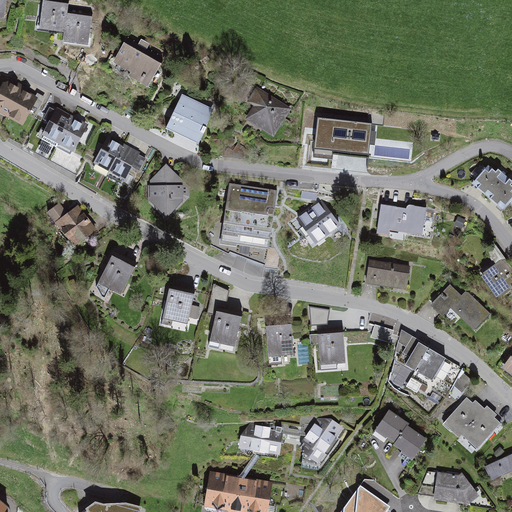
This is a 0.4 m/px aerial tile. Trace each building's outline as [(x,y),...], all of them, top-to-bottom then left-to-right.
[(8,0),(0,0),(0,20),(7,21),(8,0)] [(39,31),(66,35),(69,15),(70,5),(43,2),(39,31)] [(95,19),(69,15),(66,35),(64,45),(92,48),(95,19)] [(168,58),(133,39),(116,70),(152,89),(168,58)] [(39,101),(8,83),(0,98),(0,112),(25,127),(39,101)] [(259,90),(242,121),(278,140),(295,109),(259,90)] [(218,114),(186,97),(169,131),(201,147),(218,114)] [(46,140),(75,156),(91,128),(61,111),(46,140)] [(384,115),(368,113),(368,118),(372,119),(371,125),(383,126),(384,115)] [(318,118),(313,157),(333,159),(334,147),(364,151),(367,123),(318,118)] [(143,157),(109,140),(96,167),(129,184),(143,157)] [(472,184),(487,197),(506,176),(498,169),(496,172),(488,165),(472,184)] [(190,197),(170,172),(145,192),(166,217),(190,197)] [(511,183),(511,181),(506,176),(487,197),(502,210),(511,198),(511,185),(511,183)] [(279,193),(232,187),(225,244),(272,250),(279,193)] [(322,201),(293,219),(314,251),(342,233),(322,201)] [(381,204),(377,231),(388,233),(388,231),(394,226),(397,229),(401,230),(401,228),(408,228),(407,233),(422,235),(424,221),(433,222),(434,209),(411,205),(408,206),(406,208),(381,204)] [(60,207),(51,215),(77,248),(97,232),(79,209),(68,217),(60,207)] [(462,227),(465,221),(459,219),(457,224),(462,227)] [(140,266),(116,255),(100,288),(109,300),(113,289),(126,295),(140,266)] [(372,258),(367,284),(407,292),(412,265),(372,258)] [(511,269),(504,258),(482,274),(501,298),(511,289),(511,269)] [(488,315),(450,282),(431,305),(453,324),(459,318),(474,331),(488,315)] [(197,296),(172,290),(165,326),(175,327),(176,322),(191,325),(197,296)] [(312,308),(312,318),(328,319),(328,308),(312,308)] [(245,317),(218,312),(212,347),(239,351),(245,317)] [(398,332),(375,325),(372,337),(394,344),(398,332)] [(296,326),(268,328),(271,356),(298,354),(296,326)] [(346,332),(319,335),(323,367),(350,364),(346,332)] [(464,367),(411,332),(385,371),(438,406),(464,367)] [(462,436),(485,411),(469,397),(444,425),(459,439),(462,436)] [(503,425),(486,409),(485,411),(462,436),(479,452),(503,425)] [(377,432),(395,444),(407,428),(409,425),(390,413),(377,432)] [(319,466),(344,429),(323,415),(298,452),(319,466)] [(242,438),(240,450),(282,454),(285,430),(251,426),(242,438)] [(428,441),(407,428),(395,444),(394,447),(415,461),(428,441)] [(511,456),(485,469),(491,483),(511,473),(511,456)] [(275,511),(280,480),(219,472),(214,505),(269,511),(275,511)] [(463,475),(458,479),(441,476),(437,499),(467,504),(478,496),(463,475)] [(375,511),(364,503),(356,511),(375,511)]
